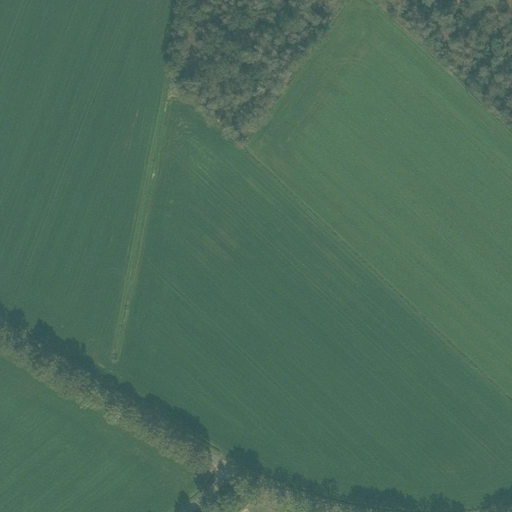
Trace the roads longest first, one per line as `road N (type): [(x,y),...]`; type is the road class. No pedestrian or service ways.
road 1 (unclassified): [(228,468),(0,330)]
road 2 (unclassified): [(228,468),(342,511)]
